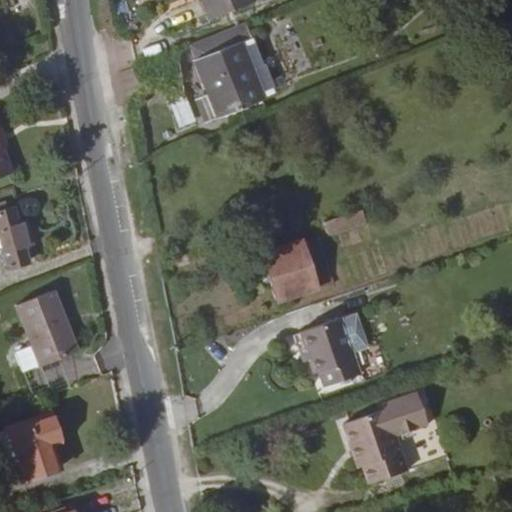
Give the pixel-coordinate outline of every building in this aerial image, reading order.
[(248,6),(245,0),(193,0),(204,24),(248,6)] [(249,40),(243,25),(185,48),(205,96),(194,102),(203,125),(260,100),(237,45),(249,40)] [(237,45),(260,100),(273,95),(249,40),(237,45)] [(171,99),(182,127),(197,122),(187,93),(171,99)] [(361,227),(358,214),(320,223),(322,236),(361,227)] [(12,218),(0,222),(0,254),(3,254),(9,275),(28,268),(23,254),(26,253),(19,230),(16,231),(12,218)] [(269,303),(326,288),(314,239),(256,254),(269,303)] [(28,341),(38,369),(76,356),(53,295),(16,308),(28,341)] [(334,321),(344,350),(362,344),(352,315),(334,321)] [(322,390),(348,381),(341,366),(348,363),(344,350),(334,321),(294,337),(301,354),(304,364),(309,376),(316,374),(322,390)] [(26,374),(38,369),(28,341),(16,345),(26,374)] [(297,367),(304,364),(301,354),(293,356),(297,367)] [(341,366),(348,381),(355,378),(348,363),(341,366)] [(412,395),(379,406),(381,412),(390,439),(423,429),(412,395)] [(353,451),(358,469),(363,487),(401,475),(390,439),(381,412),(339,427),(347,453),(353,451)] [(65,446),(60,417),(18,426),(28,478),(61,471),(58,447),(65,446)] [(352,470),(358,469),(353,451),(347,453),(352,470)]
